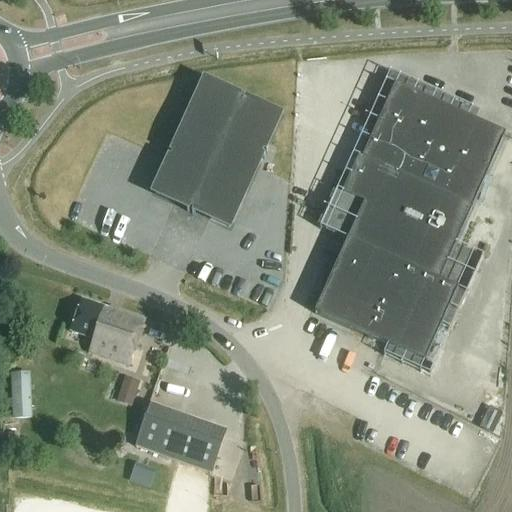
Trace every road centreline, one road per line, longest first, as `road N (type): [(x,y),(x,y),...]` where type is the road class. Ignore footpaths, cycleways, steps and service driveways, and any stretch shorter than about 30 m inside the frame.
road 1 (unclassified): [(295,511),(283,435),(247,360),(196,317),(24,245),(0,210)]
road 2 (primary): [(19,85),(158,25)]
road 3 (primary): [(158,25),(105,23),(9,41)]
road 4 (primary): [(158,25),(301,0)]
